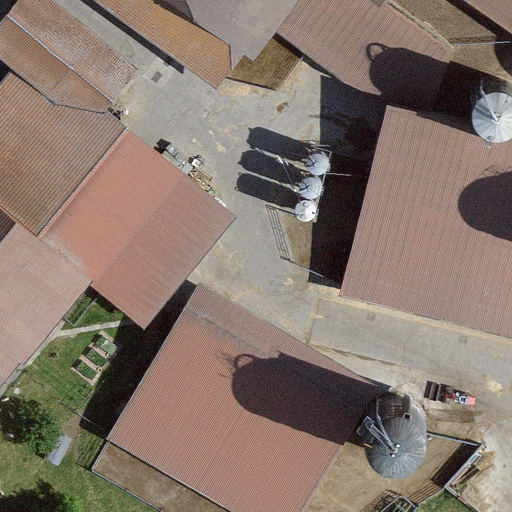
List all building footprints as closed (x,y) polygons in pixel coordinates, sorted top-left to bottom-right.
[(153,61),(73,0),(11,0),(0,15),(0,49),(17,63),(0,85),(0,185),(110,270),(101,281),(162,329),(256,208),(120,103),(153,61)] [(105,0),(232,89),(283,17),(407,104),(453,137),(470,113),(499,72),(402,4),(406,0),(105,0)] [(511,0),(483,0),(511,18),(511,0)] [(453,137),(407,104),(354,288),(511,331),(511,123),(470,113),(453,137)] [(110,270),(0,185),(0,405),(101,281),(110,270)] [(308,511),(388,380),(213,274),(116,434),(244,511),(308,511)]
